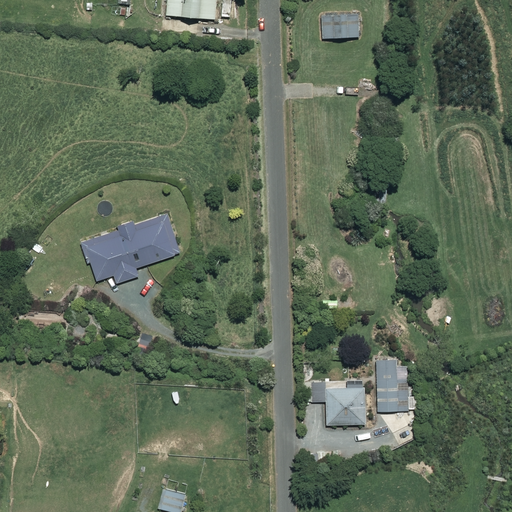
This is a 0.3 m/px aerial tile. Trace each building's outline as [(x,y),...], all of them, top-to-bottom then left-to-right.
[(217,0),(168,0),(167,15),(215,19),(217,0)] [(231,0),(222,0),(222,17),(231,17),(231,0)] [(360,37),(360,13),(322,14),(322,38),(360,37)] [(182,253),(168,214),(135,226),(134,223),(120,228),(121,230),(83,243),(90,262),(92,262),(99,281),(115,275),(118,284),(140,276),(137,268),(182,253)] [(399,358),(378,358),(378,411),(408,411),(408,382),(399,382),(399,358)] [(327,389),(327,381),(313,382),(314,402),(328,401),(328,424),(366,424),(366,381),(348,381),(348,389),(327,389)] [(182,511),(187,494),(163,488),(158,509),(173,511),(182,511)]
